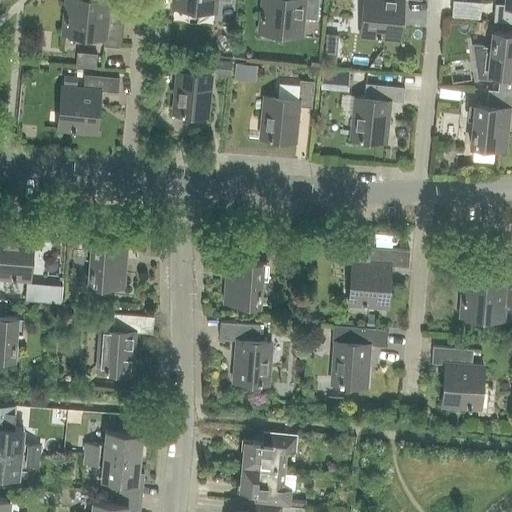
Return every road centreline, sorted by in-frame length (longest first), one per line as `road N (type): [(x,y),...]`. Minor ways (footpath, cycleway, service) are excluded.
road 1 (residential): [(174,511),(183,406),(180,178)]
road 2 (residential): [(180,178),(423,192)]
road 3 (residential): [(409,399),(423,192)]
road 4 (residential): [(423,192),(436,0)]
road 5 (residential): [(127,176),(142,0)]
road 6 (residential): [(0,158),(16,168),(127,176)]
